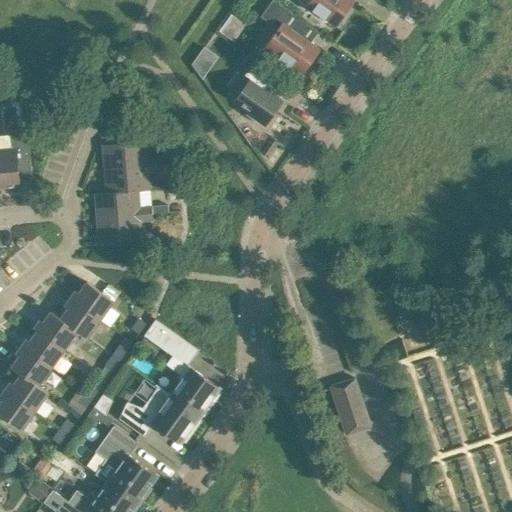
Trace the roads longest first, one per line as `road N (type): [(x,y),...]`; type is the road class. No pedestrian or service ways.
road 1 (unclassified): [(170,511),(251,402),(262,221),(419,0)]
road 2 (residential): [(103,89),(65,199),(69,217)]
road 3 (residential): [(69,217),(73,246),(0,304)]
